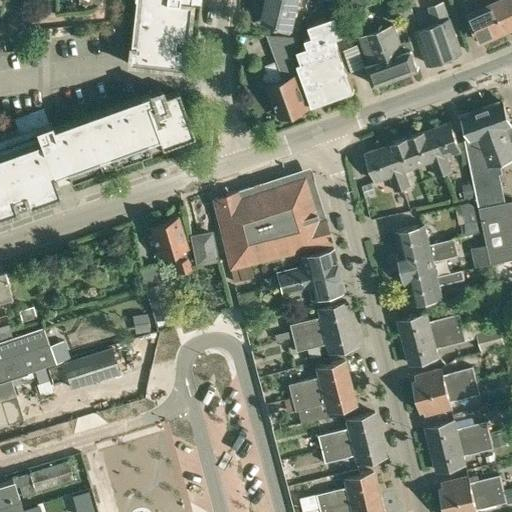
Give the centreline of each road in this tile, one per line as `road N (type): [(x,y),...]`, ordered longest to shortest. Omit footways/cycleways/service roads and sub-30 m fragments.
road 1 (residential): [(328,133),(421,511)]
road 2 (residential): [(0,244),(238,164)]
road 3 (residential): [(511,64),(328,133)]
road 4 (residential): [(238,164),(222,83),(224,0)]
road 5 (residential): [(0,433),(151,381)]
